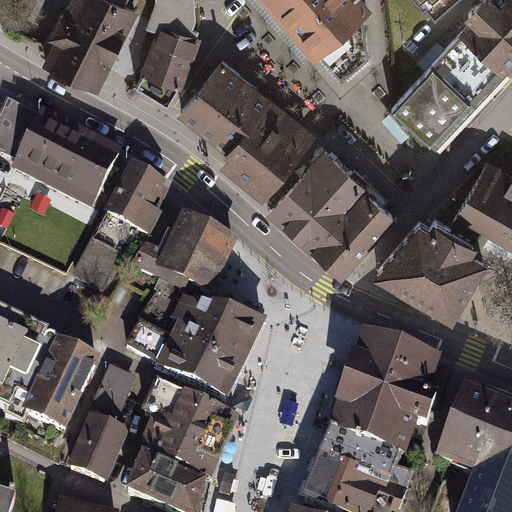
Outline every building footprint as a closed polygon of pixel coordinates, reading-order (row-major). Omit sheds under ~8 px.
[(75,0),(45,62),(95,86),(136,0),(75,0)] [(194,0),(156,0),(148,22),(162,27),(146,68),(137,83),(167,102),(181,80),(200,29),(193,27),(196,20),(194,0)] [(371,1),(370,0),(267,0),(312,52),(371,1)] [(511,0),(485,0),(469,18),(475,23),(395,110),(437,149),(511,66),(511,0)] [(421,0),(428,7),(431,4),(441,16),(459,0),(421,0)] [(270,101),(222,61),(182,110),(231,148),(270,101)] [(259,193),(309,134),(270,101),(231,148),(221,160),(259,193)] [(91,213),(123,152),(44,111),(40,119),(10,103),(0,121),(0,156),(15,164),(11,171),(91,213)] [(395,214),(326,154),(274,214),(343,274),(395,214)] [(511,170),(490,158),(451,227),(484,246),(489,236),(511,248),(511,170)] [(132,168),(108,219),(71,281),(105,296),(135,232),(151,239),(161,218),(152,212),(167,187),(132,168)] [(240,242),(182,216),(165,254),(146,246),(134,273),(183,294),(187,296),(191,288),(215,299),(240,242)] [(479,254),(484,246),(451,227),(437,219),(432,227),(422,222),(377,275),(457,321),(492,262),(479,254)] [(484,246),(479,254),(492,262),(506,270),(511,273),(511,248),(489,236),(484,246)] [(180,332),(175,343),(247,377),(269,327),(198,306),(196,309),(185,305),(174,329),(180,332)] [(59,335),(0,308),(0,408),(21,417),(55,342),(59,335)] [(452,367),(368,336),(331,434),(402,460),(411,435),(421,439),(434,402),(439,404),(452,367)] [(65,437),(99,362),(55,342),(21,417),(65,437)] [(233,405),(247,377),(175,343),(161,371),(233,405)] [(116,429),(136,381),(108,369),(88,417),(116,429)] [(145,457),(181,473),(209,409),(159,388),(144,421),(158,427),(145,457)] [(511,511),(511,406),(463,388),(434,465),(472,480),(460,511),(511,511)] [(242,424),(209,409),(181,473),(214,487),(242,424)] [(116,429),(88,417),(68,466),(107,482),(127,434),(116,429)] [(305,504),(327,511),(398,511),(416,466),(402,460),(331,434),(305,504)] [(145,457),(128,495),(167,511),(203,511),(214,487),(181,473),(145,457)] [(0,511),(18,511),(21,505),(0,497),(0,511)] [(103,511),(59,502),(57,511),(103,511)]
